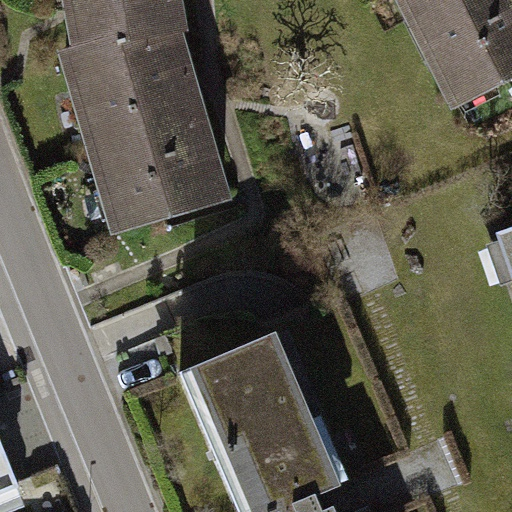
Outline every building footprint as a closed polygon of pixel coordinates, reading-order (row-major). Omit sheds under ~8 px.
[(164,0),(36,0),(46,61),(172,45),(164,0)] [(511,4),(509,0),(367,0),(442,126),(511,86),(511,4)] [(172,45),(46,61),(99,249),(221,214),(172,45)] [(511,229),(484,240),(501,285),(511,280),(511,229)] [(344,511),(274,328),(176,367),(234,511),(344,511)] [(0,447),(0,511),(20,504),(0,447)]
